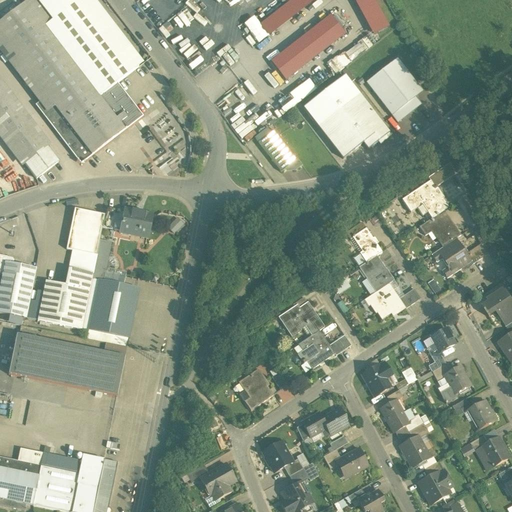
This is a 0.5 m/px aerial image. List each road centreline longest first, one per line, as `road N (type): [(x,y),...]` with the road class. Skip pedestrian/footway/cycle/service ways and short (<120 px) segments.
road 1 (residential): [(210,184),(144,511)]
road 2 (unclassified): [(210,184),(352,170),(462,116),(511,79)]
road 3 (unclassified): [(122,0),(210,108),(218,126),(210,184)]
road 4 (residential): [(0,213),(65,189),(210,184)]
road 5 (residential): [(410,511),(337,376)]
road 6 (residential): [(511,413),(450,298)]
road 7 (residential): [(450,298),(497,266),(464,202)]
road 8 (residential): [(337,376),(236,444)]
